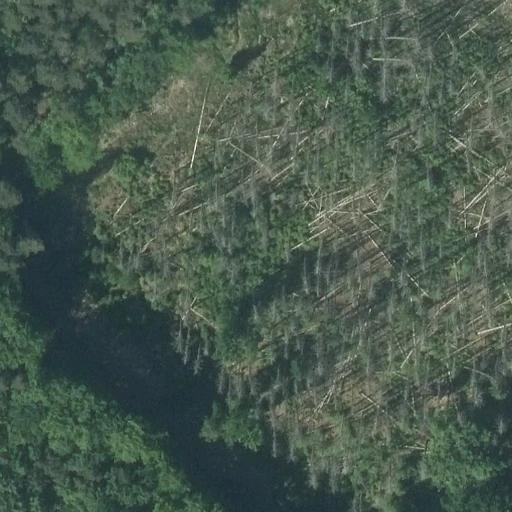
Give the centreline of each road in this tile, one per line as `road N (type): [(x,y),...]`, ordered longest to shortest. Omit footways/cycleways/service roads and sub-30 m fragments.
road 1 (track): [(0,278),(226,511)]
road 2 (track): [(0,211),(221,0)]
